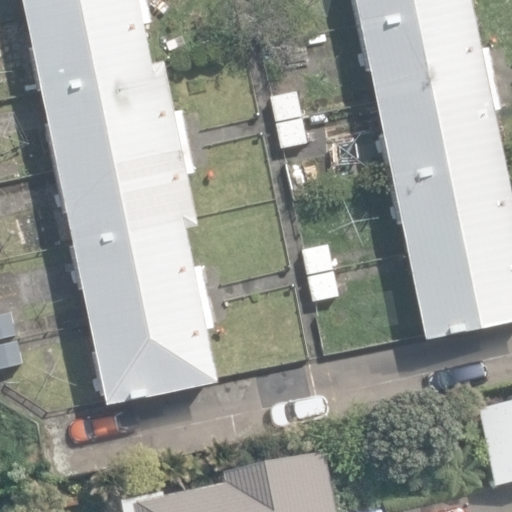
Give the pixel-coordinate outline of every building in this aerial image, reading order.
[(28,0),(112,400),(220,377),(189,224),(203,221),(168,57),(156,60),(143,0),(28,0)] [(359,0),(430,337),(511,319),(511,180),(474,0),(359,0)] [(272,97),(282,147),(310,141),(300,91),(272,97)] [(302,248),(315,301),(343,295),(331,242),(302,248)] [(0,312),(0,367),(0,369),(29,363),(17,309),(0,312)] [(511,382),(465,388),(475,481),(511,477),(511,382)] [(334,511),(323,457),(222,478),(224,486),(135,504),(136,511),(334,511)]
